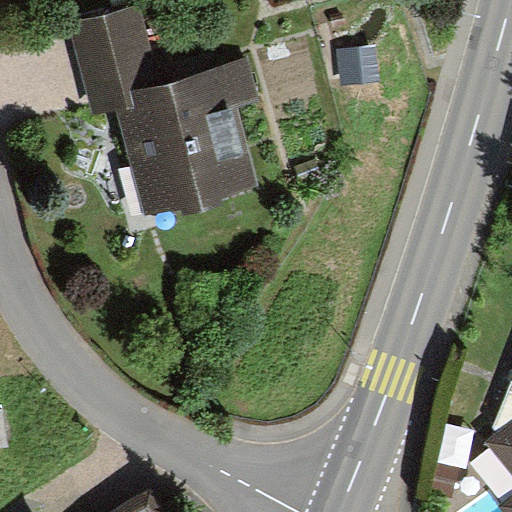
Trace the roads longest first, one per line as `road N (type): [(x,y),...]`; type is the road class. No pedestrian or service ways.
road 1 (tertiary): [(339,511),(392,376),(511,2)]
road 2 (residential): [(295,511),(109,398),(64,355),(11,269),(0,230)]
